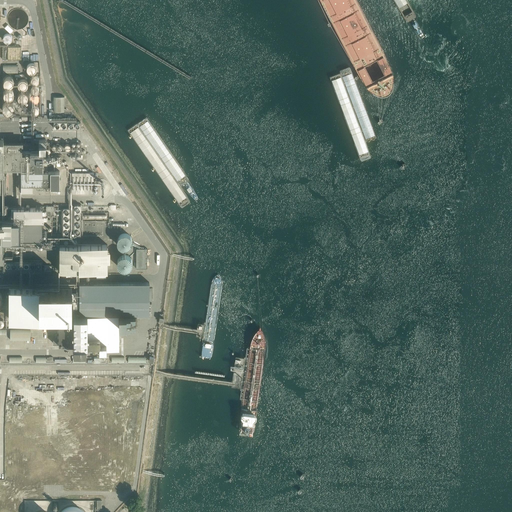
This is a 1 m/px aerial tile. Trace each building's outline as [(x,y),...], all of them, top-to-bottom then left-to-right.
[(14,38),(13,36),(13,35),(12,34),(11,34),(9,34),(8,34),(7,34),(6,35),(5,36),(5,38),(5,40),(6,41),(8,42),(9,42),(11,42),(12,41),(13,40),(14,38)] [(2,60),(21,59),(21,46),(2,46),(2,60)] [(18,64),(3,65),(3,73),(18,73),(18,64)] [(12,82),(12,81),(11,80),(10,78),(9,77),(7,77),(6,77),(5,78),(4,78),(3,80),(3,81),(3,83),(4,85),(5,86),(6,86),(7,86),(8,86),(10,85),(11,84),(12,82)] [(26,85),(26,84),(26,83),(25,81),(23,80),(22,80),(20,80),(18,81),(17,83),(17,84),(17,86),(18,87),(19,88),(21,89),(23,88),(24,87),(25,86),(26,85)] [(13,95),(13,94),(12,92),(12,91),(11,91),(9,89),(7,89),(5,89),(4,90),(4,91),(2,93),(2,94),(2,95),(3,96),(4,98),(5,99),(7,100),(9,99),(10,99),(11,98),(12,97),(13,95)] [(26,99),(26,98),(26,97),(25,95),(24,95),(22,94),(21,94),(20,94),(19,95),(18,96),(17,98),(18,100),(19,101),(20,102),(22,103),(23,103),(24,103),(25,102),(26,100),(26,99)] [(53,96),(53,112),(64,112),(64,96),(53,96)] [(13,110),(13,108),(13,107),(12,106),(11,105),(10,104),(9,104),(7,104),(6,104),(5,104),(4,105),(3,105),(2,107),(2,108),(1,110),(1,111),(2,112),(2,113),(3,114),(4,115),(5,115),(6,115),(7,116),(8,115),(10,115),(11,114),(12,113),(13,112),(13,111),(13,110)] [(0,168),(21,169),(21,191),(33,191),(33,185),(50,185),(50,171),(43,172),(43,150),(46,149),(46,142),(39,142),(40,149),(23,149),(23,142),(3,142),(3,143),(0,142),(0,168)] [(97,189),(97,172),(71,172),(71,192),(94,193),(94,189),(97,189)] [(0,260),(4,261),(4,254),(3,254),(3,241),(12,241),(12,239),(42,239),(42,221),(44,221),(44,214),(42,214),(42,207),(24,208),(24,206),(13,206),(13,215),(19,215),(19,221),(12,221),(12,219),(2,219),(2,224),(0,224),(0,260)] [(75,235),(82,234),(80,218),(77,218),(77,220),(76,220),(77,222),(73,222),(74,225),(63,227),(59,227),(60,236),(70,234),(71,238),(75,237),(75,235)] [(131,242),(131,240),(130,239),(130,237),(129,236),(128,235),(126,235),(125,234),(123,234),(120,235),(119,236),(118,237),(117,238),(116,239),(116,241),(116,242),(116,244),(116,245),(117,247),(118,248),(119,249),(121,249),(122,250),(124,250),(125,250),(127,249),(128,248),(129,247),(130,246),(131,245),(131,244),(131,242)] [(107,248),(107,244),(60,244),(60,271),(108,270),(108,260),(110,260),(110,248),(107,248)] [(136,248),(136,268),(147,269),(147,248),(136,248)] [(131,263),(131,262),(131,261),(130,260),(130,259),(129,258),(128,257),(127,257),(125,256),(123,256),(122,257),(121,257),(120,258),(119,259),(118,260),(118,261),(117,263),(117,264),(118,266),(118,267),(119,268),(120,269),(122,270),(123,270),(124,270),(126,270),(127,270),(129,269),(129,268),(130,267),(131,266),(131,265),(131,263)] [(4,261),(4,266),(0,265),(0,273),(5,274),(5,270),(42,269),(41,260),(4,261)] [(149,282),(79,282),(79,314),(73,314),(73,319),(53,318),(53,343),(74,343),(73,349),(119,349),(119,326),(136,326),(136,315),(149,315),(149,282)] [(72,285),(9,285),(9,319),(40,319),(40,310),(72,310),(72,285)] [(30,329),(10,329),(10,340),(30,340),(30,329)]
